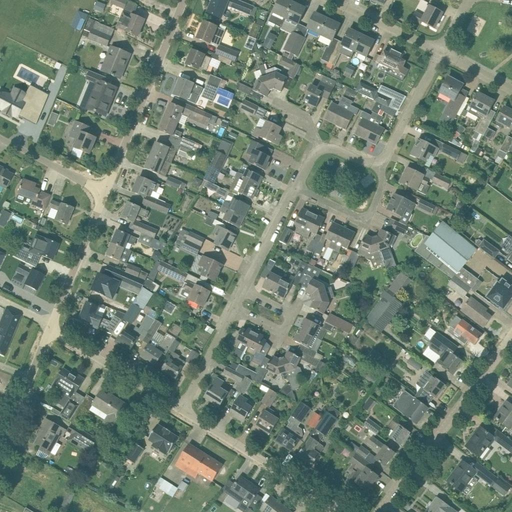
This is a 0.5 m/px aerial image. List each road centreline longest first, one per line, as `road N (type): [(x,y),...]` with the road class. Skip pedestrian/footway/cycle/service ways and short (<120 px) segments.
road 1 (residential): [(378,511),(511,337)]
road 2 (tertiary): [(103,191),(183,0)]
road 3 (residential): [(340,511),(181,409)]
road 4 (residential): [(181,409),(51,326)]
road 5 (tertiary): [(51,326),(103,191)]
road 6 (tertiary): [(0,457),(51,326)]
road 7 (residential): [(295,188),(365,219),(383,179),(381,161)]
road 8 (residential): [(244,290),(293,314),(283,334),(234,310)]
road 9 (residential): [(381,161),(437,52)]
